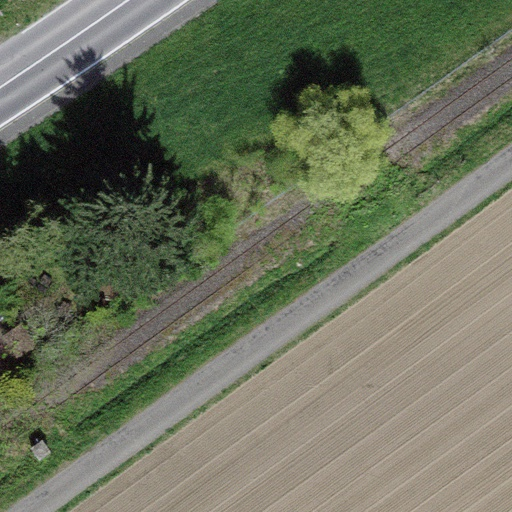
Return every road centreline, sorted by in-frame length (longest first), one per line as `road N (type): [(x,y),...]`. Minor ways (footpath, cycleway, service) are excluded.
road 1 (unclassified): [(13,511),(511,150)]
road 2 (primary): [(128,0),(0,86)]
